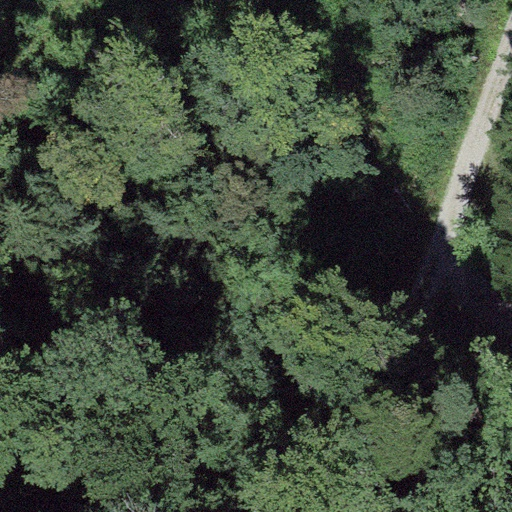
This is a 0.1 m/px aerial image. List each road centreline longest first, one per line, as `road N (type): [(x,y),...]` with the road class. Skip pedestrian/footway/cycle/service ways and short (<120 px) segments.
road 1 (track): [(511,327),(418,310),(341,511)]
road 2 (track): [(511,81),(418,310)]
